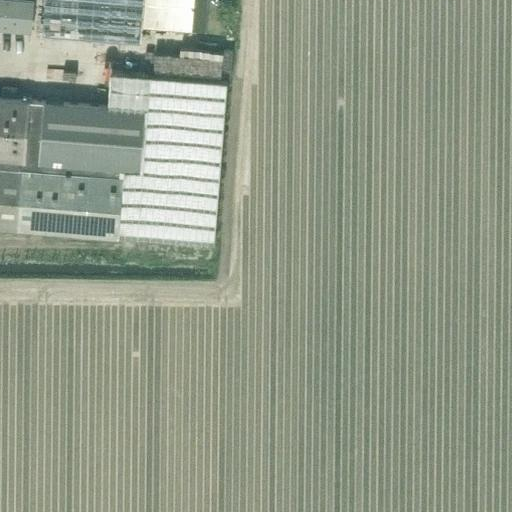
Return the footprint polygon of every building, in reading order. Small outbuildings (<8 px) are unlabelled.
[(0,0),(0,25),(32,28),(33,0),(0,0)] [(204,0),(156,0),(155,26),(202,30),(204,0)] [(111,70),(109,99),(108,105),(146,108),(141,168),(121,166),(115,233),(215,241),(228,79),(111,70)] [(108,105),(0,96),(0,225),(115,234),(115,233),(121,166),(141,168),(146,108),(108,105)] [(84,236),(59,237),(59,247),(85,247),(84,236)]
